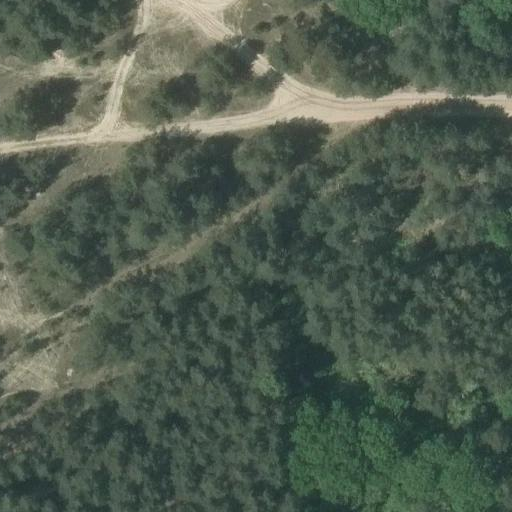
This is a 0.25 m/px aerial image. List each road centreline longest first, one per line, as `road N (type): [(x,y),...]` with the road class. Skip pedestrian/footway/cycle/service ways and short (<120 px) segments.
road 1 (track): [(511,101),(363,104),(0,149)]
road 2 (track): [(363,104),(270,182),(0,349)]
road 3 (track): [(363,104),(286,80),(171,0)]
